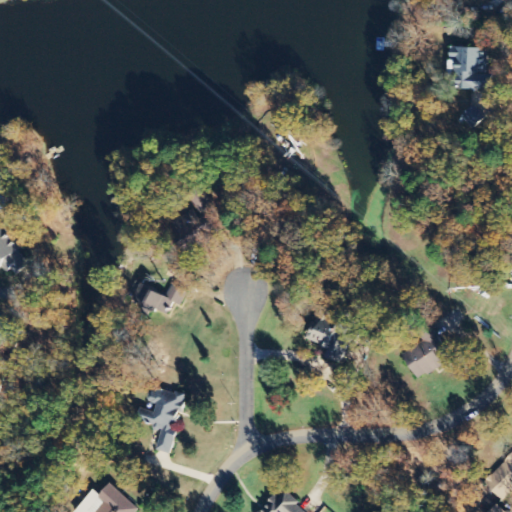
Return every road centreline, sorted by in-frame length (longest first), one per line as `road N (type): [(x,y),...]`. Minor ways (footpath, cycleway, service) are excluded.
road 1 (residential): [(511,365),(483,401),(426,431),(302,437),(251,451),(232,464),(202,511)]
road 2 (residential): [(251,451),(246,294)]
